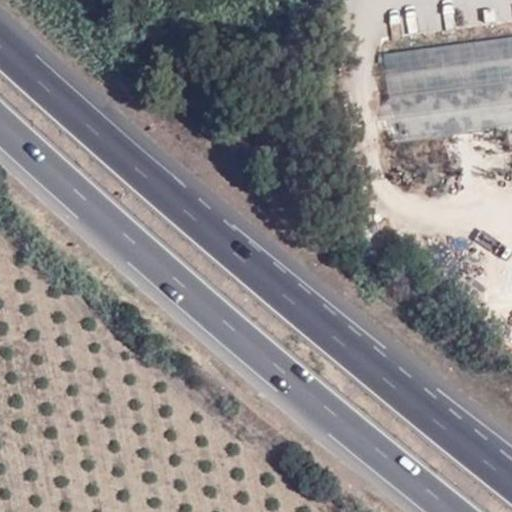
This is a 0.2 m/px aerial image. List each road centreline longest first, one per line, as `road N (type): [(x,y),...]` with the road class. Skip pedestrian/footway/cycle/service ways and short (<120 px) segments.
road 1 (motorway): [(0,117),(154,258),(458,511)]
road 2 (motorway): [(434,414),(0,41)]
